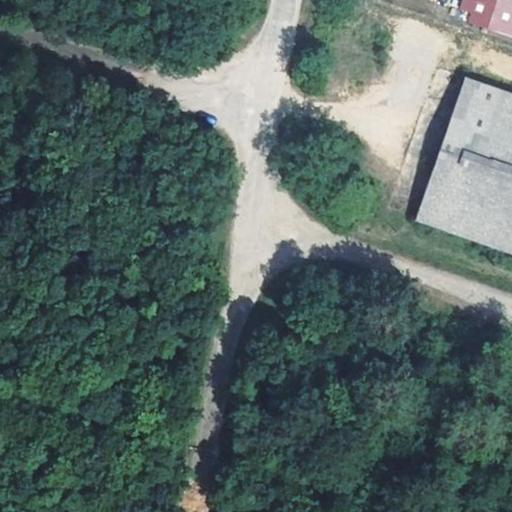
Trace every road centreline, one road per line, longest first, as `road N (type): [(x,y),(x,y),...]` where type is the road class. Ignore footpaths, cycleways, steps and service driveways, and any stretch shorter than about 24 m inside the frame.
road 1 (unclassified): [(250,214),(196,511)]
road 2 (track): [(267,114),(0,37)]
road 3 (unclassified): [(250,214),(511,309)]
road 4 (unclassified): [(287,0),(250,214)]
